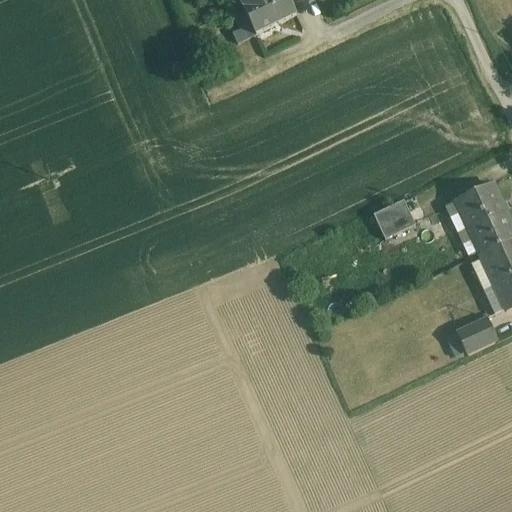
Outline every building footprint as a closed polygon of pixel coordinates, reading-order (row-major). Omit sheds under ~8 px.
[(234,0),(255,39),(296,18),(286,0),(234,0)] [(479,257),(480,260),(511,245),(511,229),(492,188),(454,205),(479,257)] [(404,205),(373,219),(385,244),(415,229),(404,205)] [(468,262),(479,257),(454,205),(444,210),(468,262)] [(506,315),(511,312),(511,245),(480,260),(482,264),(506,315)] [(495,320),(506,315),(482,264),(471,269),(495,320)] [(466,356),(468,359),(496,345),(485,323),(457,336),(457,337),(466,356)] [(456,361),(466,356),(457,337),(447,342),(456,361)]
